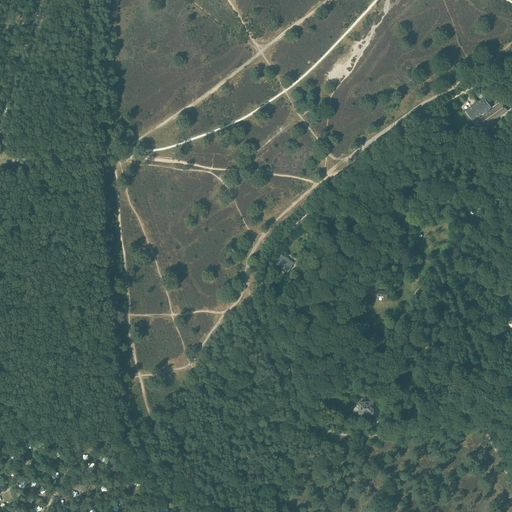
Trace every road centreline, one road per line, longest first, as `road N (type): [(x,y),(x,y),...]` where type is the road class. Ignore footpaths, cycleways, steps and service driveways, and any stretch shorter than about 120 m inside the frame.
road 1 (unknown): [(0,162),(96,154),(330,182),(474,75),(511,76)]
road 2 (track): [(373,429),(308,414),(262,309),(262,279),(275,237),(450,99)]
road 3 (unknown): [(233,511),(219,484),(149,412),(129,331),(116,170),(122,156)]
road 4 (unknown): [(0,154),(47,0)]
